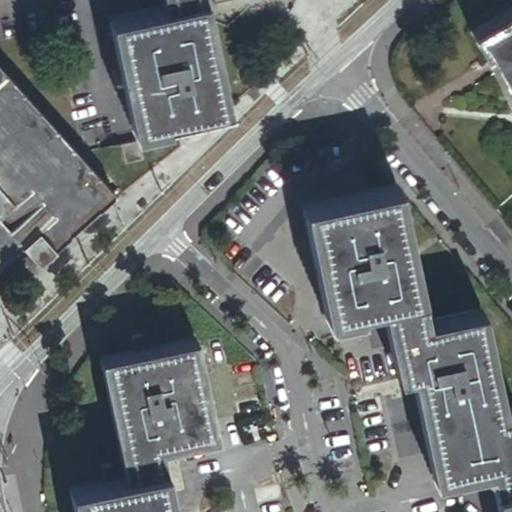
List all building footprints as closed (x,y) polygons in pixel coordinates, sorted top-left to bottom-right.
[(221,110),(197,0),(168,0),(170,6),(114,18),(138,128),(221,110)] [(511,10),(476,32),(511,92),(511,10)] [(0,263),(21,245),(37,264),(113,196),(0,69),(0,263)] [(121,147),(125,168),(143,163),(139,143),(121,147)] [(502,511),(511,511),(511,417),(510,410),(497,413),(475,311),(420,323),(390,186),(306,204),(330,313),(385,301),(401,376),(415,373),(437,474),(491,462),(502,511)] [(166,511),(152,443),(208,431),(188,338),(103,356),(129,475),(74,486),(79,511),(166,511)]
